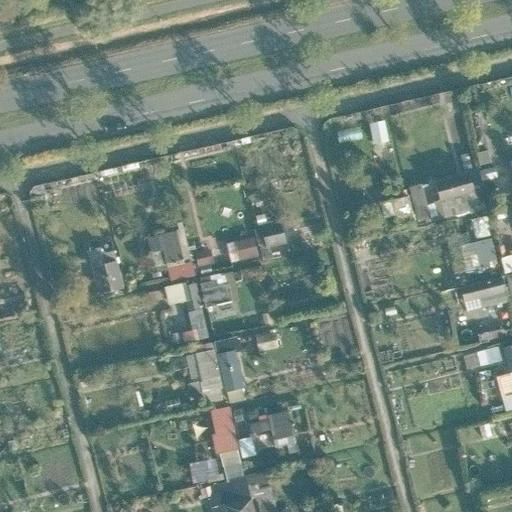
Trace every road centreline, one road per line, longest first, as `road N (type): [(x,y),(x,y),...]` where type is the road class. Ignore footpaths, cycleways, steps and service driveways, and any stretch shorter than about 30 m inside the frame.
road 1 (tertiary): [(0,146),(511,29)]
road 2 (tertiary): [(430,0),(0,96)]
